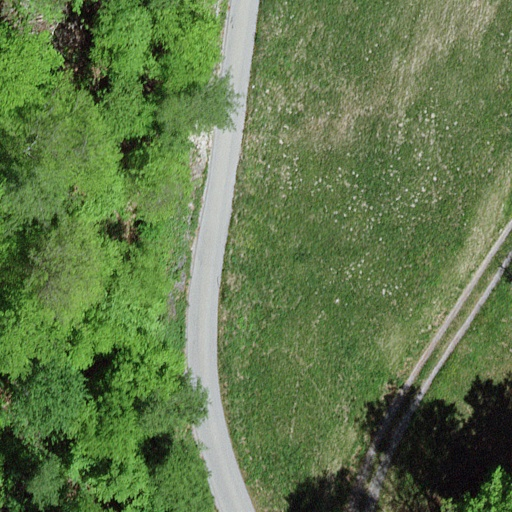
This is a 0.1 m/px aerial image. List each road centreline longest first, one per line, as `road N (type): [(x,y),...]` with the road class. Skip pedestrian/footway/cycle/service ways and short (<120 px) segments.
road 1 (track): [(241,511),(223,459),(201,324),(248,0)]
road 2 (track): [(361,511),(379,451),(511,245)]
